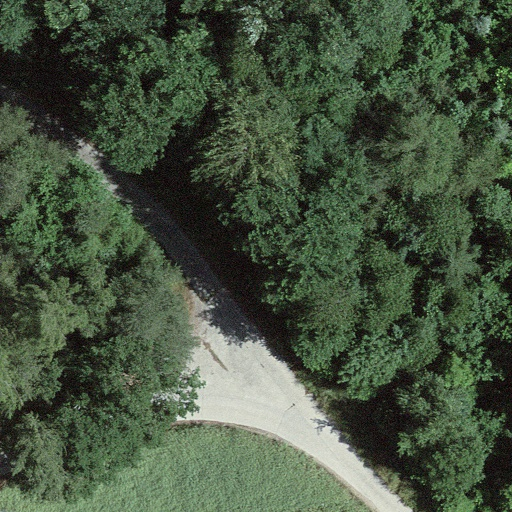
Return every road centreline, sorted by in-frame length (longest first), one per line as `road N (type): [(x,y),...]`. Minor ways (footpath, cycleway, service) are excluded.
road 1 (track): [(402,511),(271,411),(212,399),(81,416),(0,453)]
road 2 (track): [(212,399),(213,294),(102,169),(0,91)]
